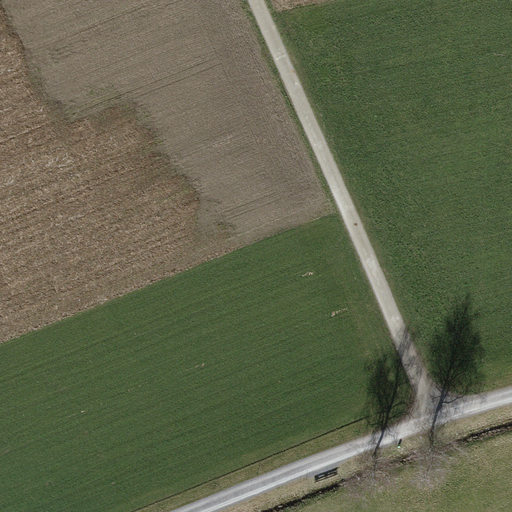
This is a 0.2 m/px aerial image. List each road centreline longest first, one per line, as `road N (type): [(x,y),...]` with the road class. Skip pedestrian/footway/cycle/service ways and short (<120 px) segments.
road 1 (track): [(254,0),(438,416)]
road 2 (track): [(196,511),(511,394)]
